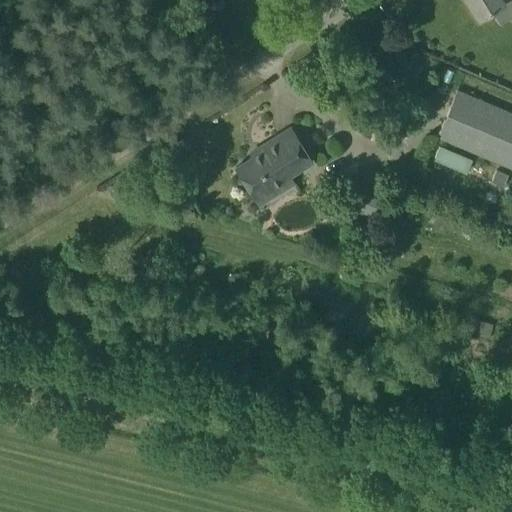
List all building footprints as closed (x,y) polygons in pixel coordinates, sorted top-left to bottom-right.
[(466,0),(478,18),(503,1),(502,0),(466,0)] [(511,167),(511,113),(457,90),(437,136),(511,167)] [(235,167),(253,196),(259,205),(295,182),(289,174),(311,160),(290,127),(260,145),(263,149),(235,167)] [(465,174),(472,160),(440,143),(432,157),(465,174)] [(495,169),(490,180),(503,186),(508,174),(495,169)]
